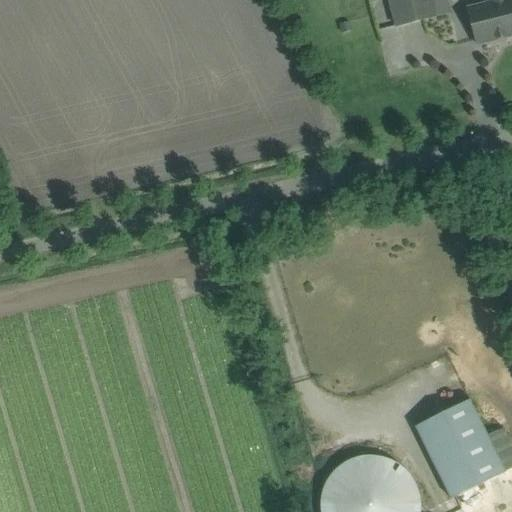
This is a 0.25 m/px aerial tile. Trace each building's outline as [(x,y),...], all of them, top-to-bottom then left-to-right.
[(437,17),(432,0),(390,0),(397,28),(437,17)] [(468,9),(478,45),(511,36),(511,0),(486,0),(488,4),(468,9)] [(348,22),(340,25),(343,34),(351,31),(348,22)] [(416,427),(451,500),(505,473),(470,400),(416,427)] [(420,511),(421,508),(421,504),(421,499),(420,495),(419,491),(417,486),(415,482),(413,479),(410,475),(408,472),(405,469),(401,466),(398,463),(394,461),(390,459),(386,458),(381,457),(377,456),(373,456),(368,456),(364,456),(360,457),(355,458),(351,459),(347,461),(343,464),(340,466),(336,469),(333,472),(331,475),(328,479),(326,483),(324,487),(322,491),(321,495),(321,500),(320,504),(320,508),(320,511),(420,511)]
